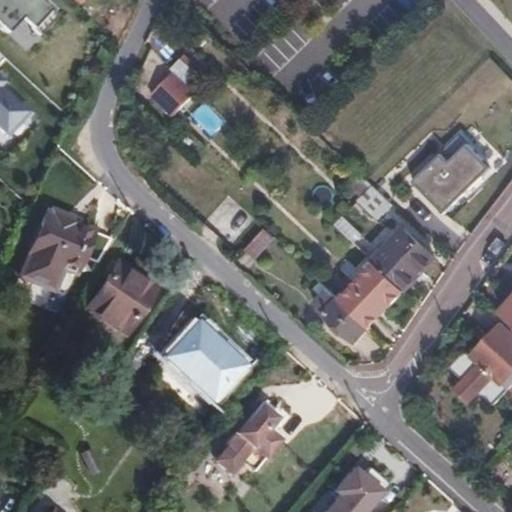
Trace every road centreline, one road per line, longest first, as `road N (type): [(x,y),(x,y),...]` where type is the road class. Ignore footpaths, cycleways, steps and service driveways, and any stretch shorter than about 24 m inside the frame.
road 1 (residential): [(144,0),(106,76),(95,125),(102,159),(122,194),(374,414)]
road 2 (residential): [(511,213),(374,414)]
road 3 (residential): [(374,414),(483,511)]
